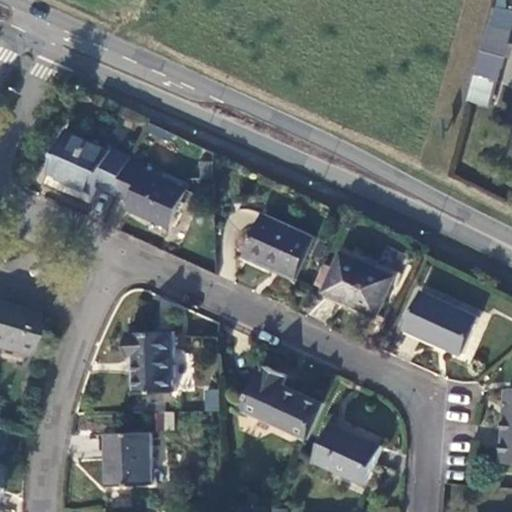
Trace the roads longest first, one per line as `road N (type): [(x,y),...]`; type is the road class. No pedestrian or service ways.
road 1 (secondary): [(62,42),(511,247)]
road 2 (residential): [(112,252),(430,388),(419,511)]
road 3 (residential): [(40,511),(46,434),(85,314)]
road 4 (residential): [(0,156),(62,42)]
road 5 (residential): [(0,200),(112,252)]
